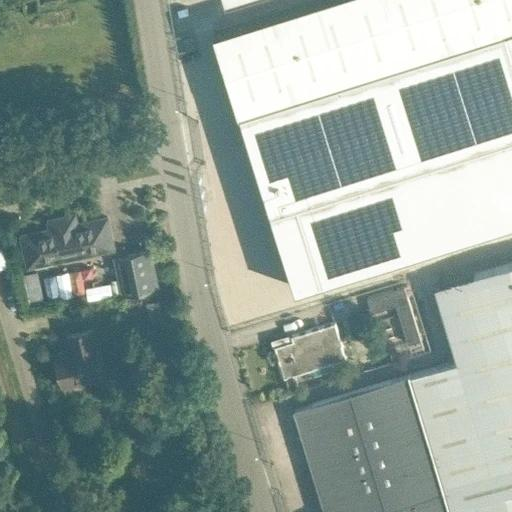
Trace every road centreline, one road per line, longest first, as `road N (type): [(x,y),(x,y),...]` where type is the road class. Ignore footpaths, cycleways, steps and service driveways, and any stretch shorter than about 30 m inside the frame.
road 1 (unclassified): [(260,511),(229,415),(173,150)]
road 2 (unclassified): [(62,511),(0,303)]
road 3 (unclassified): [(0,190),(173,150)]
road 4 (unclassified): [(173,150),(149,0)]
